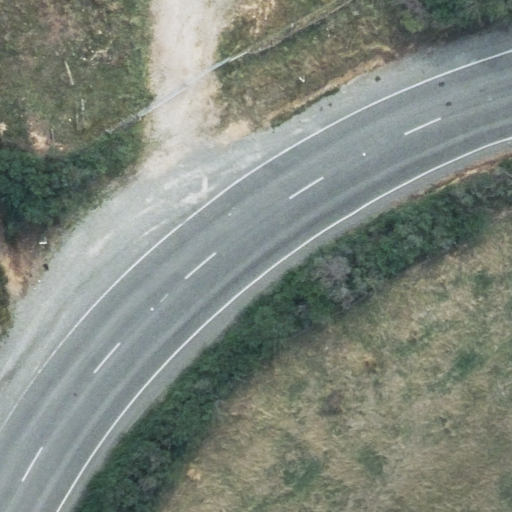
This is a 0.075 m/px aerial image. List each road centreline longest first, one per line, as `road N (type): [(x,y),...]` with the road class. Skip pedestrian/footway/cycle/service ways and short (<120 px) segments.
road 1 (tertiary): [(6,511),(95,372),(194,272),(296,189),(407,129),(511,90)]
road 2 (track): [(38,451),(0,293)]
